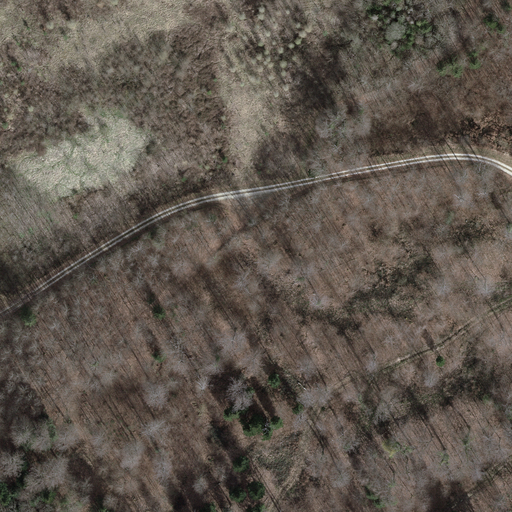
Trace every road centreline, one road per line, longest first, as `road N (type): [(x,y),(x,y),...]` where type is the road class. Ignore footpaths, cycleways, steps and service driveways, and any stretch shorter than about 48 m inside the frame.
road 1 (track): [(511,174),(481,159),(434,159),(189,199),(104,235),(0,307)]
road 2 (track): [(302,177),(317,119),(380,93),(451,48),(470,20),(470,0)]
